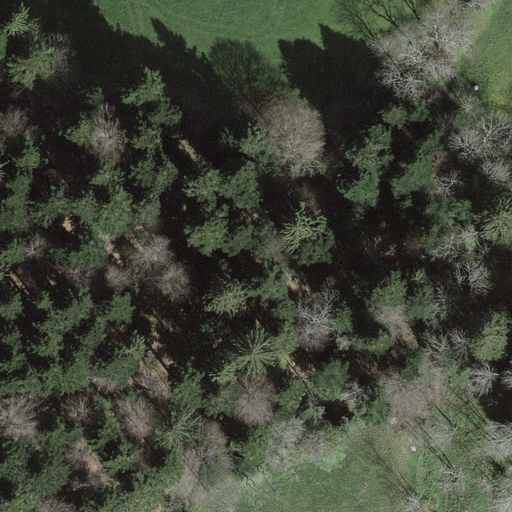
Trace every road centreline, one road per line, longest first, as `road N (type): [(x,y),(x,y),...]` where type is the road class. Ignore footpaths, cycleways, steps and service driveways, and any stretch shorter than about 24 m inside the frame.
road 1 (track): [(0,134),(105,160),(124,177),(128,207),(115,238),(93,260),(0,269)]
road 2 (track): [(124,177),(165,212),(188,276),(197,381),(189,458)]
